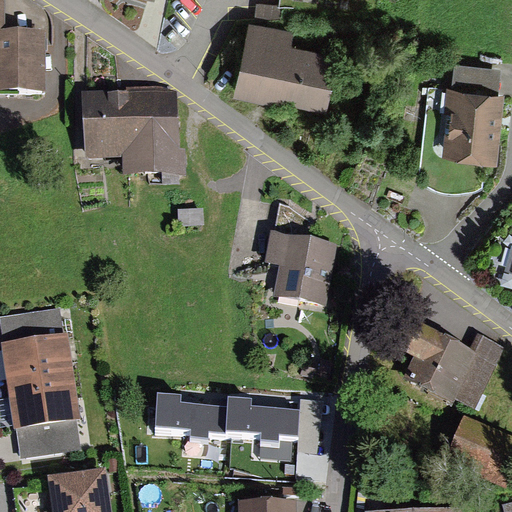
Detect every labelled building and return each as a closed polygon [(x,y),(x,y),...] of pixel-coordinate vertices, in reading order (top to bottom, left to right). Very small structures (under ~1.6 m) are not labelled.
[(5,34),(5,0),(0,0),(0,95),(47,95),(47,34),(5,34)] [(256,0),(252,19),(248,18),(232,94),(279,103),(281,97),(324,106),(335,54),(290,45),(293,30),(280,27),(284,5),(261,0),(256,0)] [(451,86),(448,85),(441,156),(499,162),(506,91),(499,90),(502,65),(454,61),(451,86)] [(178,94),(84,97),(86,163),(123,161),(124,180),(187,178),(187,151),(180,151),(178,94)] [(275,299),(327,309),(339,247),(307,241),(311,222),(290,206),(280,205),(275,235),(272,234),(266,265),(281,268),(275,299)] [(203,210),(177,211),(178,229),(204,228),(203,210)] [(81,422),(68,338),(64,338),(60,311),(0,319),(0,320),(4,346),(1,347),(14,433),(17,433),(21,460),(81,451),(77,423),(81,422)] [(456,403),(475,412),(506,350),(479,336),(470,353),(409,323),(396,351),(415,360),(404,383),(454,407),(456,403)] [(153,394),(151,440),(187,442),(187,448),(212,450),(212,443),(223,444),(225,407),(187,405),(187,396),(153,394)] [(225,407),(223,444),(259,446),(259,453),(284,454),(284,448),(303,449),(304,412),(259,409),(260,401),(226,399),(225,407)] [(511,489),(511,439),(464,420),(446,467),(511,492),(511,489)] [(113,511),(107,471),(48,479),(52,511),(113,511)] [(300,497),(299,485),(280,486),(280,497),(300,497)] [(511,511),(511,503),(502,506),(503,511),(511,511)]
